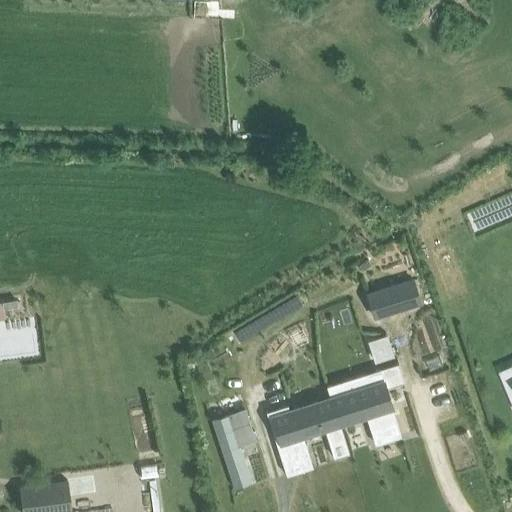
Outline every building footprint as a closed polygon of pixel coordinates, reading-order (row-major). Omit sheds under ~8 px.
[(411,277),(396,282),(404,306),(419,301),(411,277)] [(381,287),(366,292),(374,315),(389,310),(381,287)] [(16,299),(1,301),(2,308),(17,306),(16,299)] [(379,368),(326,385),(329,396),(330,396),(339,423),(365,414),(374,444),(401,435),(391,405),(387,407),(384,399),(389,398),(379,368)] [(287,404),(266,411),(272,429),(276,428),(281,442),(276,444),(286,474),(312,466),(302,434),(324,427),(333,457),(347,452),(347,453),(349,452),(339,423),(330,396),(329,396),(289,409),(287,404)] [(244,408),(211,419),(230,476),(246,471),(238,444),(254,439),(244,408)] [(19,486),(22,511),(41,511),(71,508),(67,479),(19,486)]
